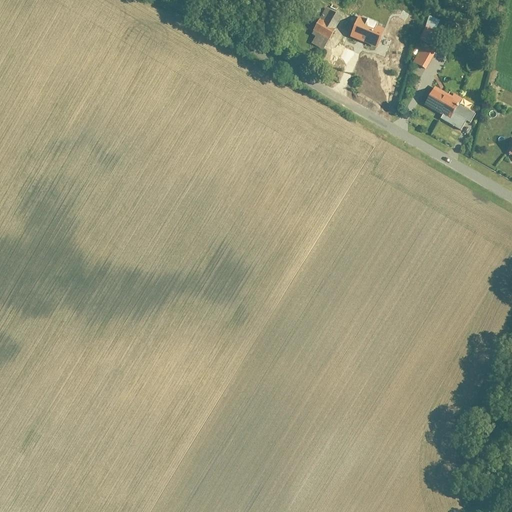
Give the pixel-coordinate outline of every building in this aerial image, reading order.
[(317,24),(312,34),(330,43),(334,34),(333,34),(341,20),(327,13),(320,26),(317,24)] [(359,18),(351,37),(376,48),(383,32),(376,29),(377,25),(359,18)] [(419,42),(429,48),(437,33),(427,27),(419,42)] [(422,47),(411,67),(424,74),(435,55),(422,47)] [(433,92),(424,106),(442,116),(439,121),(460,133),(466,122),(470,125),(474,116),(457,106),(460,101),(453,97),(450,102),(433,92)]
